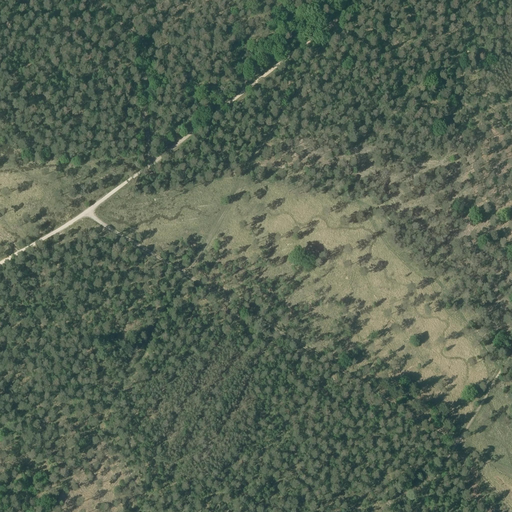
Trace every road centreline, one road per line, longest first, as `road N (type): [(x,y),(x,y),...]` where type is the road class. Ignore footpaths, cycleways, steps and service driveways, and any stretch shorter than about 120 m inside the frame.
road 1 (track): [(52,511),(337,27)]
road 2 (track): [(458,441),(83,214)]
road 3 (track): [(335,24),(0,267)]
road 4 (track): [(337,27),(511,135)]
road 5 (track): [(97,0),(143,47),(149,165)]
